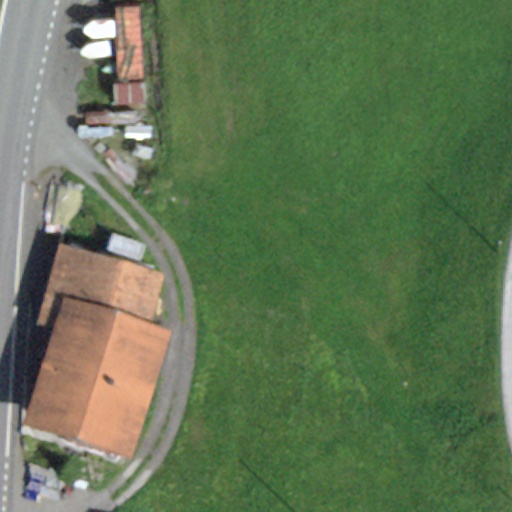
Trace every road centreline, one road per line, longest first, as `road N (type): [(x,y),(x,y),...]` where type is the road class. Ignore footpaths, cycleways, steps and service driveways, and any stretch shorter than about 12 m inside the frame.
road 1 (unknown): [(15,160),(93,188),(179,203),(237,240),(439,511)]
road 2 (tertiary): [(0,247),(44,0)]
